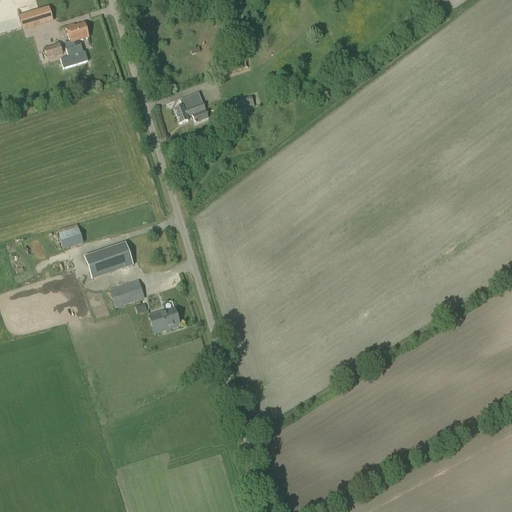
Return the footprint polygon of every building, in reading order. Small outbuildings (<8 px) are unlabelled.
[(22,32),(53,23),(49,7),(17,16),(22,32)] [(78,41),(88,39),(84,24),(74,27),(74,26),(65,29),(70,46),(79,43),(78,41)] [(47,60),(62,55),(59,45),(44,49),(47,60)] [(81,46),(80,46),(65,50),(68,58),(60,60),(63,71),(88,63),(85,53),(83,53),(81,46)] [(246,68),(244,64),(242,59),(241,54),(218,62),(223,77),(246,68)] [(88,84),(78,82),(76,90),(86,92),(88,84)] [(207,119),(198,95),(180,102),(182,108),(174,111),(180,125),(188,122),(187,119),(192,117),(194,124),(207,119)] [(237,99),(239,110),(255,106),(253,95),(237,99)] [(75,226),(60,231),(61,236),(77,232),(75,226)] [(41,233),(34,235),(36,243),(44,242),(41,233)] [(62,236),(64,246),(83,244),(81,233),(62,236)] [(125,244),(84,259),(91,281),(132,267),(125,244)] [(115,310),(144,300),(138,282),(109,292),(115,310)] [(144,305),(134,308),(135,309),(137,316),(146,313),(144,306),(144,305)] [(154,335),(179,327),(174,310),(149,318),(154,335)]
